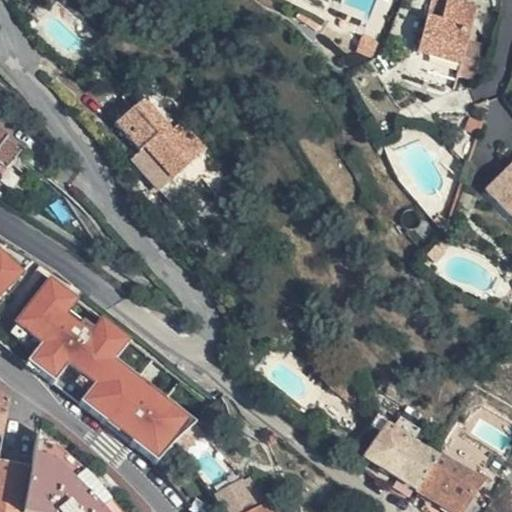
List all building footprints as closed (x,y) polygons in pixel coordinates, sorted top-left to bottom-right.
[(427,0),(422,23),(437,27),(435,35),(464,42),(474,0),(427,0)] [(437,27),(422,23),(420,31),(435,35),(437,27)] [(144,53),(119,75),(129,88),(109,106),(128,128),(133,133),(138,130),(165,161),(183,146),(198,134),(173,105),(182,97),(144,53)] [(26,137),(9,126),(0,119),(0,118),(5,112),(0,108),(0,157),(6,163),(26,137)] [(0,118),(0,119),(9,126),(14,119),(5,112),(0,118)] [(133,133),(128,128),(118,136),(163,187),(195,160),(183,146),(165,161),(138,130),(133,133)] [(511,146),(483,176),(511,203),(511,146)] [(454,230),(447,224),(433,242),(440,248),(454,230)] [(0,344),(3,347),(55,385),(103,423),(107,418),(168,470),(204,428),(110,356),(126,335),(75,296),(80,290),(70,283),(0,237),(0,344)] [(349,379),(341,386),(348,394),(356,387),(349,379)] [(0,454),(11,456),(24,394),(0,381),(0,454)] [(369,401),(356,387),(348,394),(361,409),(369,401)] [(384,421),(380,427),(392,434),(373,466),(372,467),(403,483),(425,439),(412,432),(410,436),(384,421)] [(380,427),(361,459),(373,466),(392,434),(380,427)] [(124,511),(116,502),(120,499),(102,476),(98,479),(80,454),(62,451),(64,442),(51,439),(46,462),(36,510),(41,511),(124,511)] [(425,439),(403,483),(426,494),(447,451),(425,439)] [(447,451),(426,494),(436,499),(430,509),(435,511),(450,511),(453,508),(460,511),(466,511),(492,475),(447,451)] [(0,506),(11,456),(0,454),(0,506)] [(0,506),(0,511),(35,511),(36,510),(46,462),(11,456),(0,506)] [(221,493),(230,511),(267,496),(273,493),(265,474),(221,493)] [(274,511),(267,496),(230,511),(229,511),(274,511)]
